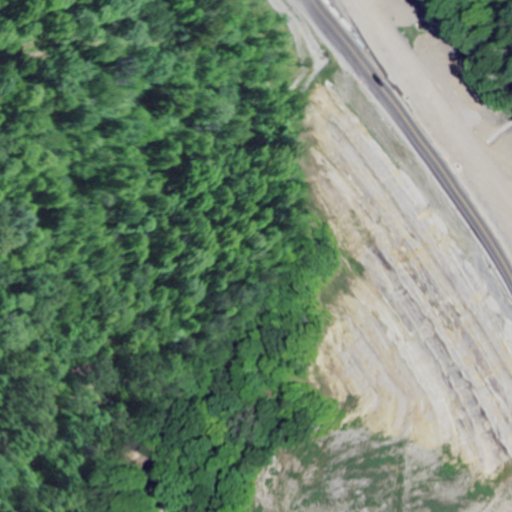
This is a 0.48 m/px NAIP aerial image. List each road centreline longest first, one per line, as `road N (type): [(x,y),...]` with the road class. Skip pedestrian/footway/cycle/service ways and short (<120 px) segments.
road 1 (trunk): [(337,0),(511,249)]
road 2 (trunk): [(511,222),(356,0)]
road 3 (residential): [(175,511),(146,439),(112,398)]
